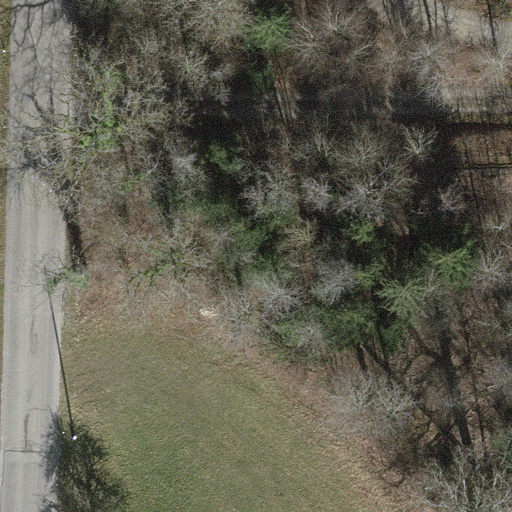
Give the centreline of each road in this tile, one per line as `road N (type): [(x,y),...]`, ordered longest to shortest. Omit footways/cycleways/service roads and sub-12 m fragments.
road 1 (tertiary): [(26,511),(43,0)]
road 2 (track): [(39,130),(511,103)]
road 3 (track): [(386,0),(511,31)]
